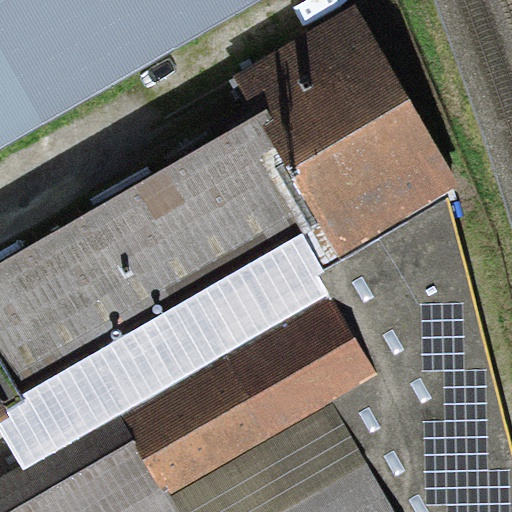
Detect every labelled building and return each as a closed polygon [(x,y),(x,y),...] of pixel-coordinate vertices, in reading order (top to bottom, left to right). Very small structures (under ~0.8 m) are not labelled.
[(0,0),(0,141),(249,0),(0,0)] [(322,272),(451,198),(452,198),(441,161),(355,11),(232,81),(253,118),(0,261),(0,407),(301,236),(322,272)] [(358,465),(384,511),(511,511),(511,443),(451,198),(322,272),(307,280),(317,298),(324,294),(374,381),(325,408),(358,465)] [(301,236),(0,407),(0,421),(24,464),(0,477),(0,511),(176,511),(169,498),(325,408),(374,381),(324,294),(317,298),(307,280),(322,272),(301,236)] [(384,511),(358,465),(274,511),(384,511)]
